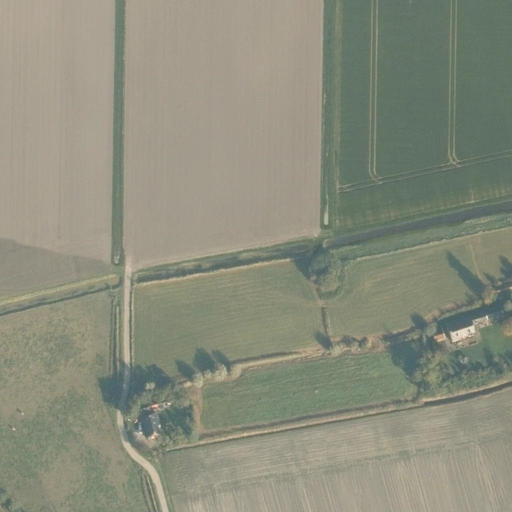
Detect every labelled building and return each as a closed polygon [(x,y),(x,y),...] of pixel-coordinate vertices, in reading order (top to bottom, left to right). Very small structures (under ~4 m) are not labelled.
[(487,291),(489,298),(511,291),(511,290),(510,285),(487,291)] [(500,307),(484,313),(446,326),(452,344),(475,336),(472,326),(487,322),(503,316),(500,307)] [(445,340),(443,334),(433,337),(435,343),(445,340)] [(150,415),(147,404),(139,407),(142,417),(150,415)] [(161,429),(157,415),(143,419),(148,440),(160,437),(158,429),(161,429)]
